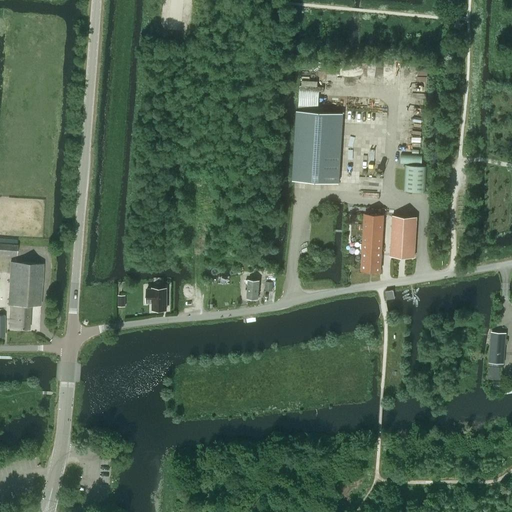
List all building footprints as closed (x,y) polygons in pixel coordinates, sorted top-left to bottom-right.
[(318,81),(302,80),(301,85),(300,85),(299,105),(319,106),(320,90),(324,91),(324,87),(317,86),(318,81)] [(339,184),(344,114),(298,111),(293,181),(339,184)] [(401,153),(400,164),(421,165),(422,154),(401,153)] [(406,167),(404,188),(426,190),(428,168),(406,167)] [(384,215),(363,213),(360,270),(380,271),(384,215)] [(393,217),(392,258),(415,258),(417,218),(393,217)] [(0,252),(17,254),(17,243),(16,243),(16,239),(0,237),(0,252)] [(10,261),(8,304),(10,305),(9,327),(29,328),(29,327),(30,304),(41,304),(43,263),(10,261)] [(265,281),(266,281),(265,290),(272,291),(273,281),(276,281),(276,276),(277,276),(277,275),(277,270),(274,270),(266,269),(265,281)] [(246,279),(245,283),(248,283),(247,297),(258,298),(259,280),(248,279),(246,279)] [(147,301),(153,301),(153,309),(166,309),(166,294),(166,287),(153,287),(153,288),(147,288),(147,301)] [(387,300),(394,298),(392,290),(385,292),(387,300)] [(492,333),(490,361),(503,362),(505,334),(492,333)] [(489,378),(498,378),(499,378),(500,366),(489,366),(489,378)]
